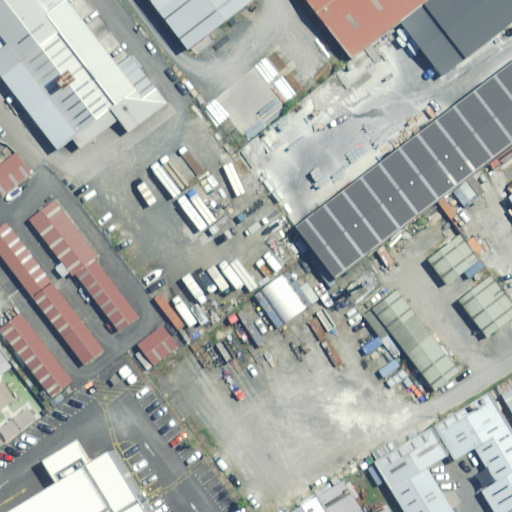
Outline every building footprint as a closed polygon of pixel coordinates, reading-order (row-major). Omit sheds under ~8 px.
[(112,69),(57,0),(0,0),(0,91),(48,153),(62,142),(71,154),(107,125),(118,139),(160,107),(123,61),(112,69)] [(141,0),(181,52),(221,22),(204,0),(141,0)] [(204,0),(221,22),(246,3),(244,0),(204,0)] [(292,0),(344,65),(427,0),(292,0)] [(511,0),(440,0),(402,30),(444,85),(511,32),(511,0)] [(511,61),(293,230),(333,282),(511,143),(511,61)] [(0,192),(23,176),(7,155),(0,160),(0,192)] [(511,193),(499,204),(511,220),(511,193)] [(133,318),(46,201),(20,220),(107,337),(133,318)] [(0,226),(0,265),(76,367),(95,353),(0,226)] [(470,262),(451,238),(420,262),(439,287),(470,262)] [(510,315),(481,279),(450,303),(478,340),(510,315)] [(450,372),(389,294),(365,312),(426,391),(450,372)] [(63,386),(12,318),(0,326),(0,343),(43,400),(63,386)] [(167,350),(152,330),(129,348),(144,368),(167,350)] [(511,388),(496,398),(511,424),(511,388)] [(511,511),(511,446),(480,394),(366,462),(396,511),(447,511),(423,470),(442,459),(444,462),(467,448),(487,482),(471,491),(483,511),(511,511)] [(137,511),(102,455),(9,511),(137,511)] [(383,511),(360,474),(313,502),(318,511),(383,511)] [(318,511),(313,502),(295,511),(318,511)]
